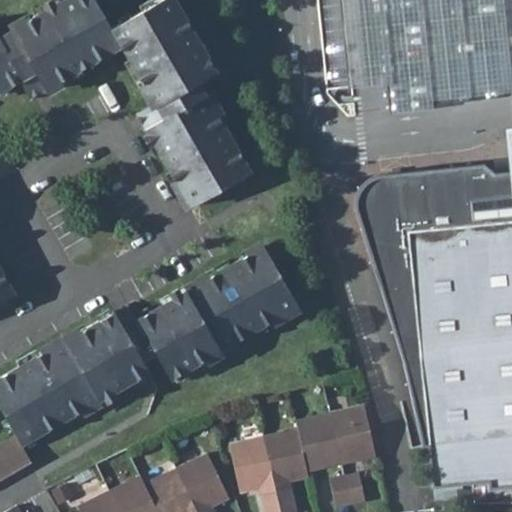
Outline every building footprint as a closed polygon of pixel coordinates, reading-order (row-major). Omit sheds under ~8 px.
[(0,92),(19,82),(35,73),(45,91),(120,47),(154,103),(163,119),(144,129),(190,207),(197,203),(249,173),(197,82),(216,72),(172,0),(159,0),(109,29),(92,0),(62,0),(0,36),(0,92)] [(379,86),(382,123),(440,117),(438,100),(446,99),(511,92),(511,69),(504,0),(331,0),(341,89),(369,87),(379,86)] [(19,82),(30,100),(45,91),(35,73),(19,82)] [(136,113),(144,129),(163,119),(154,103),(136,113)] [(426,172),(380,178),(366,182),(357,194),(355,210),(359,222),(405,365),(423,447),(429,447),(433,487),(472,484),(489,483),(490,488),(511,486),(511,172),(493,174),(483,166),(426,172)] [(0,443),(0,479),(30,462),(20,445),(148,373),(142,362),(155,355),(169,380),(297,307),(262,247),(135,320),(121,327),(113,312),(0,377),(0,410),(14,435),(0,443)] [(0,302),(13,295),(0,271),(0,302)] [(113,312),(121,327),(135,320),(128,304),(113,312)] [(363,404),(328,412),(340,463),(375,456),(363,404)] [(294,420),(296,429),(306,471),(340,463),(328,412),(294,420)] [(296,429),(262,436),(278,511),(295,511),(288,481),(307,477),(306,471),(296,429)] [(278,511),(262,436),(227,444),(238,492),(258,488),(263,511),(278,511)] [(205,452),(174,467),(195,511),(213,511),(210,506),(228,496),(205,452)] [(195,511),(174,467),(143,483),(156,511),(195,511)] [(357,472),(343,476),(349,504),(364,501),(357,472)] [(139,475),(107,491),(118,511),(156,511),(143,483),(139,475)] [(343,476),(329,478),(335,507),(349,504),(343,476)] [(489,483),(472,484),(474,503),(511,502),(511,486),(490,488),(489,483)] [(118,511),(107,491),(76,506),(78,511),(118,511)]
